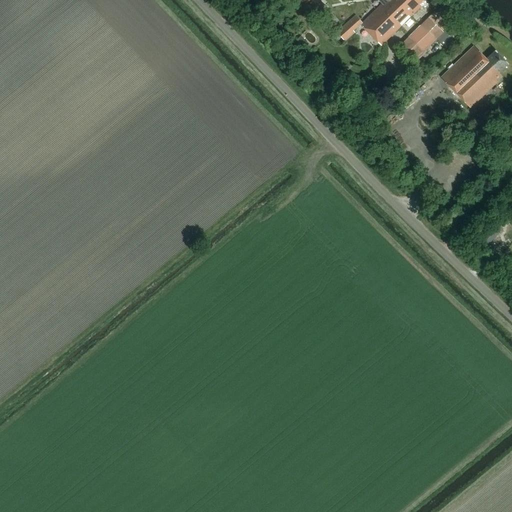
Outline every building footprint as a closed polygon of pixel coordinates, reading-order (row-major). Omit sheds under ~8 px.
[(315,0),(314,0),(311,4),(324,16),(328,12),(315,0)] [(376,0),(381,5),(375,11),(381,18),(383,17),(385,19),(387,16),(389,18),(407,0),(376,0)] [(424,0),(423,0),(407,0),(389,18),(399,28),(422,6),(420,4),(424,0)] [(381,18),(375,11),(363,23),(355,15),(336,33),(345,42),(355,32),(355,31),(361,25),(381,46),(399,28),(389,18),(387,16),(385,19),(383,17),(381,18)] [(419,26),(398,47),(413,62),(442,33),(428,18),(424,22),(419,26)] [(300,37),(296,41),(300,45),(304,41),(300,37)] [(491,89),(494,86),(497,83),(496,82),(501,78),(498,74),(507,65),(495,52),(486,60),(474,47),(441,78),(470,109),(491,89)] [(330,103),(341,92),(331,82),(320,92),(330,103)] [(493,100),(485,108),(501,126),(509,118),(493,100)]
